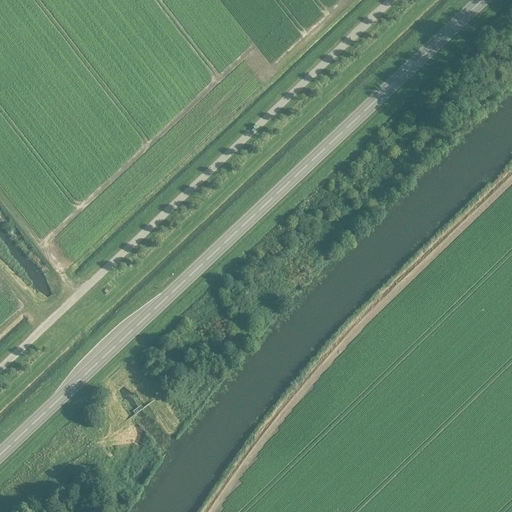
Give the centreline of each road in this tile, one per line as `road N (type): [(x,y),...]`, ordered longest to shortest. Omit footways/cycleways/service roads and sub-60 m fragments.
road 1 (trunk): [(0,455),(482,0)]
road 2 (unclassified): [(0,367),(391,0)]
